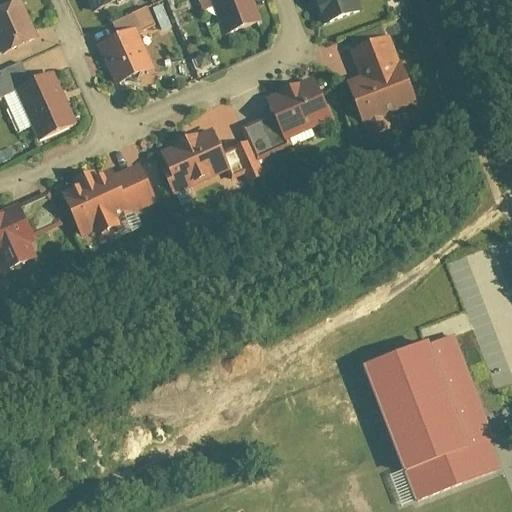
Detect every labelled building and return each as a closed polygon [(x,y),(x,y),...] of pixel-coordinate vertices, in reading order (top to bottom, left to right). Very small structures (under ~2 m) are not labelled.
[(69,0),(79,20),(120,0),(69,0)] [(199,0),(216,40),(253,24),(243,0),(184,0),(187,5),(199,0)] [(299,0),(311,31),(354,15),(348,0),(299,0)] [(0,54),(29,41),(12,3),(0,8),(0,54)] [(85,48),(104,92),(145,73),(126,29),(85,48)] [(383,134),(378,122),(412,110),(386,37),(338,54),(348,81),(335,85),(357,144),(383,134)] [(49,74),(4,94),(26,145),(71,125),(49,74)] [(272,146),(321,126),(303,81),(254,101),(272,146)] [(144,157),(164,202),(223,176),(203,131),(144,157)] [(51,197),(68,236),(80,231),(86,245),(120,231),(114,218),(144,205),(127,164),(51,197)] [(249,184),(243,172),(230,178),(236,190),(249,184)] [(14,207),(0,212),(0,277),(37,263),(14,207)] [(450,335),(352,369),(412,509),(503,471),(450,335)]
